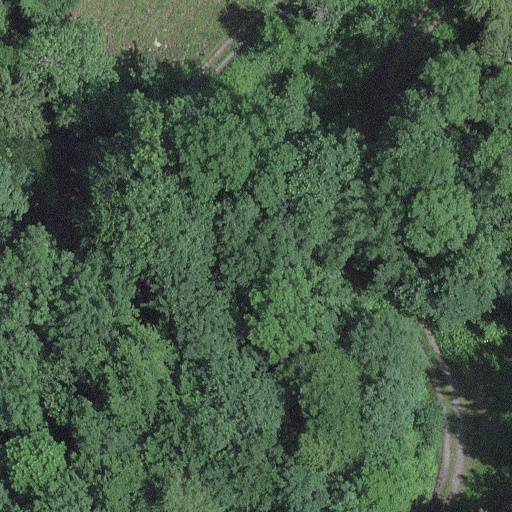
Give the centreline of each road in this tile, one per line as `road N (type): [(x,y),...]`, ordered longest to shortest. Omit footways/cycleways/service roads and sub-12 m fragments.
road 1 (track): [(434,511),(482,410),(382,280),(353,158),(420,31),(448,0)]
road 2 (track): [(295,0),(266,14),(190,86),(99,210)]
road 3 (track): [(125,175),(68,120),(25,0)]
